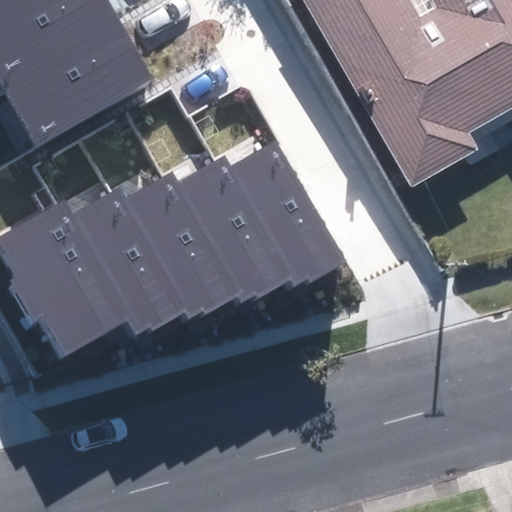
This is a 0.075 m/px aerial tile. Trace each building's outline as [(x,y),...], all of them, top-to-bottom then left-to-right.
[(119,22),(106,0),(1,0),(0,1),(0,81),(3,86),(119,22)] [(418,0),(314,0),(420,186),(486,149),(475,130),(511,109),(511,0),(442,0),(447,8),(429,18),(418,0)] [(119,22),(3,86),(37,147),(153,83),(119,22)] [(281,140),(233,165),(293,279),(299,291),(347,266),(281,140)] [(229,156),(180,182),(239,295),(244,304),(293,279),(233,165),(229,156)] [(174,172),(125,197),(185,311),(190,321),(239,295),(180,182),(174,172)] [(121,188),(71,214),(126,319),(135,337),(185,311),(125,197),(121,188)] [(71,214),(65,201),(0,235),(62,353),(126,319),(71,214)]
